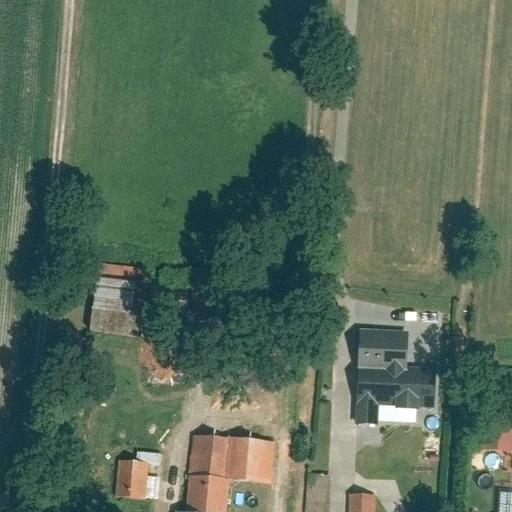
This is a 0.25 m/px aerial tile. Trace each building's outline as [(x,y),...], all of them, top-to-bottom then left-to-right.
[(133,274),(89,271),(86,327),(130,330),(133,274)] [(221,280),(192,280),(192,309),(221,309),(221,280)] [(362,329),(356,426),(377,428),(379,407),(396,408),(396,411),(420,412),(420,410),(437,411),(439,367),(410,365),(412,332),(362,329)] [(181,341),(148,338),(143,398),(176,401),(181,341)] [(510,453),(511,422),(511,404),(478,402),(475,451),(510,453)] [(262,440),(190,435),(184,511),(209,511),(212,477),(259,480),(262,440)] [(141,462),(117,461),(115,494),(139,496),(141,462)] [(331,511),(334,478),(308,476),(305,511),(331,511)] [(376,511),(376,497),(350,496),(349,511),(376,511)]
